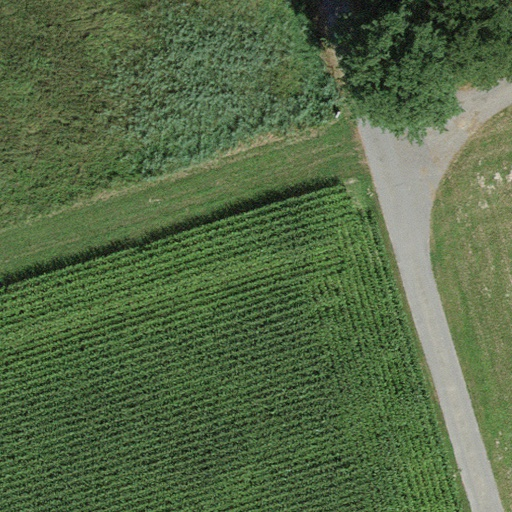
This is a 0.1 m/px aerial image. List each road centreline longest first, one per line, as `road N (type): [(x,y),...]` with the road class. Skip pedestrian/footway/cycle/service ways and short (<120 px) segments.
road 1 (unclassified): [(482,511),(388,197),(449,104),(511,78)]
road 2 (track): [(326,0),(388,197)]
